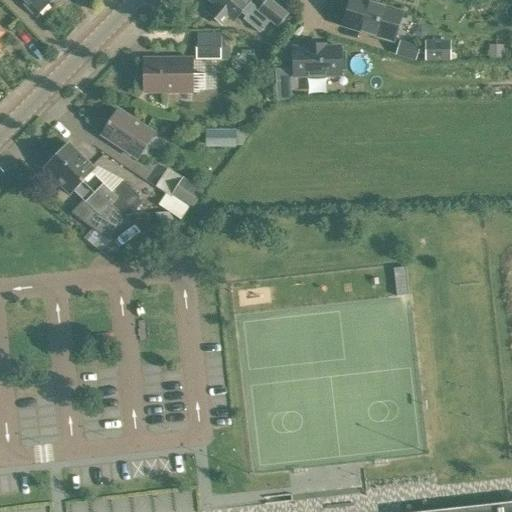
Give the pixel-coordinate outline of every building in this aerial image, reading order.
[(22,0),(37,15),(50,3),(46,0),(22,0)] [(277,26),(287,14),(270,0),(267,0),(259,10),(247,0),(208,0),(209,1),(213,4),(207,12),(222,26),(229,18),(233,22),(240,13),(245,17),(243,19),(259,33),(270,21),(277,26)] [(401,11),(360,0),(350,0),(342,26),(392,41),(401,11)] [(169,13),(157,25),(158,31),(174,31),(169,13)] [(425,61),(450,61),(450,42),(425,43),(425,61)] [(418,49),(400,43),(396,53),(415,59),(418,49)] [(324,79),(324,76),(340,76),(340,70),(344,70),(344,53),(339,53),(339,47),(324,48),(324,46),(307,46),(307,48),(293,48),(293,77),(308,76),(308,80),(324,79)] [(196,47),(196,60),(219,60),(219,47),(196,47)] [(489,61),(503,61),(503,48),(489,48),(489,61)] [(144,59),(144,92),(191,92),(191,59),(144,59)] [(275,70),(275,99),(289,99),(288,70),(275,70)] [(102,135),(136,158),(153,133),(118,110),(102,135)] [(205,145),(241,146),(252,130),(236,130),(236,129),(206,128),(205,145)] [(58,154),(56,156),(120,216),(122,216),(123,214),(122,213),(127,208),(133,213),(143,203),(144,202),(139,197),(140,196),(123,179),(111,192),(102,184),(91,173),(94,170),(67,144),(65,147),(62,146),(57,151),(58,154)] [(120,216),(56,156),(53,159),(50,158),(46,162),(46,165),(44,168),(70,194),(73,191),(84,203),(85,202),(97,214),(86,225),(108,240),(122,216),(120,216)] [(172,195),(192,208),(203,191),(183,178),(172,195)] [(169,211),(155,212),(166,229),(176,222),(169,211)] [(408,295),(405,267),(393,268),(396,292),(396,296),(408,295)] [(511,511),(511,502),(505,504),(477,507),(435,511),(511,511)]
